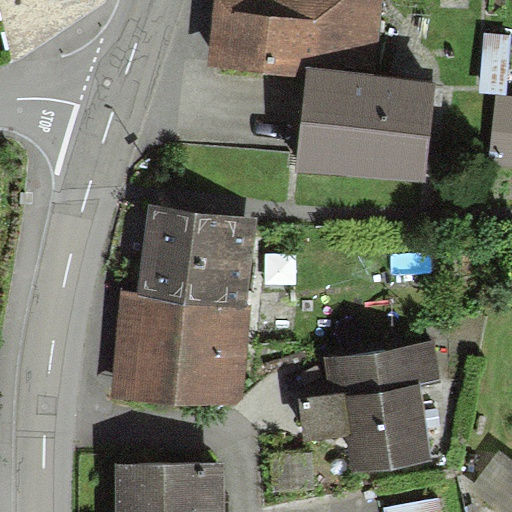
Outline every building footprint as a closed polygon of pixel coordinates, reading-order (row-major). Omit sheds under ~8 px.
[(353,0),(215,0),(209,74),(304,82),(296,176),(430,187),(438,94),(424,93),(378,88),(386,3),(353,0)] [(497,98),(490,164),(511,166),(511,101),(506,101),(511,45),(511,39),(484,36),(478,96),(497,98)] [(262,201),(149,193),(138,280),(125,279),(113,381),(240,395),(262,201)] [(436,332),(330,346),(335,381),(299,386),(305,429),(335,425),(349,423),(353,457),(434,446),(425,377),(442,374),(436,332)] [(480,488),(511,509),(511,451),(507,448),(480,488)] [(226,454),(123,452),(122,511),(225,511),(225,510),(226,454)] [(442,511),(440,494),(385,503),(386,511),(442,511)]
